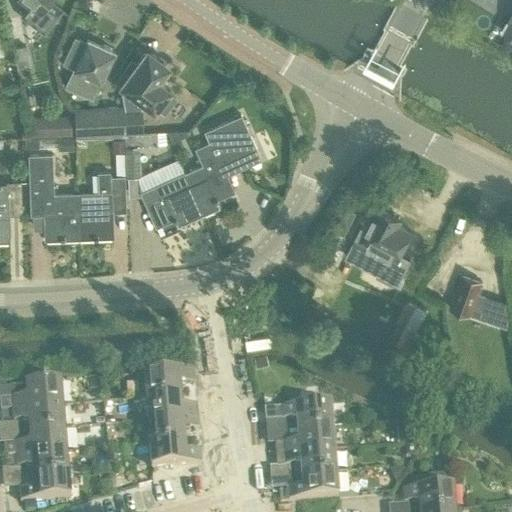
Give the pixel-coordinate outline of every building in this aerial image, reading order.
[(48,0),(22,0),(30,5),(21,16),(45,33),(62,10),(48,0)] [(511,14),(503,31),(511,35),(511,14)] [(87,39),(86,42),(75,37),(63,62),(74,67),(66,85),(92,97),(113,52),(112,51),(111,47),(104,44),(100,45),(87,39)] [(30,65),(26,45),(13,48),(17,68),(30,65)] [(158,80),(167,69),(163,66),(165,63),(151,52),(148,55),(144,52),(136,63),(132,60),(119,77),(120,84),(124,106),(140,106),(143,101),(155,110),(157,107),(165,113),(176,98),(168,92),(170,89),(158,80)] [(143,133),(141,105),(140,106),(124,106),(124,134),(136,134),(143,133)] [(124,134),(124,106),(74,109),(75,138),(124,137),(124,134)] [(32,137),(72,136),(71,114),(31,116),(32,137)] [(203,131),(208,142),(194,148),(201,164),(185,171),(203,214),(220,206),(217,199),(235,191),(234,190),(232,191),(225,176),(250,164),(248,160),(258,156),(260,160),(261,159),(240,114),(203,131)] [(188,131),(167,132),(172,142),(189,134),(188,131)] [(140,177),(139,146),(136,146),(136,134),(124,134),(124,137),(125,178),(140,177)] [(73,137),(58,138),(58,150),(73,150),(73,137)] [(38,148),(38,138),(24,139),(25,149),(38,148)] [(125,151),(124,139),(112,139),(112,151),(125,151)] [(77,193),(53,194),(52,154),(29,155),(31,207),(44,207),(45,238),(79,237),(77,193)] [(177,225),(203,214),(185,171),(140,191),(156,226),(174,218),(177,225)] [(77,193),(79,237),(113,236),(112,204),(125,204),(124,178),(111,178),(110,172),(98,173),(99,192),(77,193)] [(8,208),(21,207),(20,182),(6,182),(6,184),(0,183),(0,240),(9,240),(8,208)] [(398,225),(401,220),(373,206),(347,256),(397,283),(408,262),(398,256),(411,232),(398,225)] [(356,213),(345,208),(337,224),(347,229),(356,213)] [(471,315),(482,282),(462,275),(450,308),(471,315)] [(179,385),(193,383),(192,371),(143,375),(145,399),(180,396),(179,385)] [(12,410),(62,406),(60,382),(25,385),(26,398),(0,399),(0,406),(0,412),(12,411),(12,410)] [(195,406),(181,407),(180,396),(145,399),(147,422),(196,417),(195,406)] [(297,432),(332,429),(330,404),(281,409),(282,421),(296,419),(297,432)] [(29,432),(64,429),(62,406),(12,410),(12,411),(13,421),(28,420),(29,432)] [(183,431),(197,429),(196,417),(147,422),(149,445),(184,442),(183,431)] [(0,427),(1,440),(19,440),(19,422),(0,422),(0,427)] [(420,444),(419,428),(403,429),(405,445),(420,444)] [(5,457),(16,456),(66,452),(64,429),(29,432),(30,444),(4,446),(5,457)] [(276,456),(334,451),(332,429),(297,432),(298,443),(274,445),(276,456)] [(199,453),(185,454),(184,442),(149,445),(151,469),(200,465),(199,453)] [(301,477),(336,474),(334,451),(276,456),(277,468),(300,466),(301,477)] [(33,478),(68,475),(66,452),(16,456),(17,468),(32,467),(33,478)] [(289,502),(338,498),(336,474),(301,477),(302,489),(288,490),(289,502)] [(20,503),(70,499),(68,475),(33,478),(34,490),(19,491),(20,503)] [(453,487),(452,487),(451,475),(427,477),(428,489),(403,491),(404,504),(418,503),(419,511),(439,511),(454,511),(452,488),(453,488),(453,487)]
